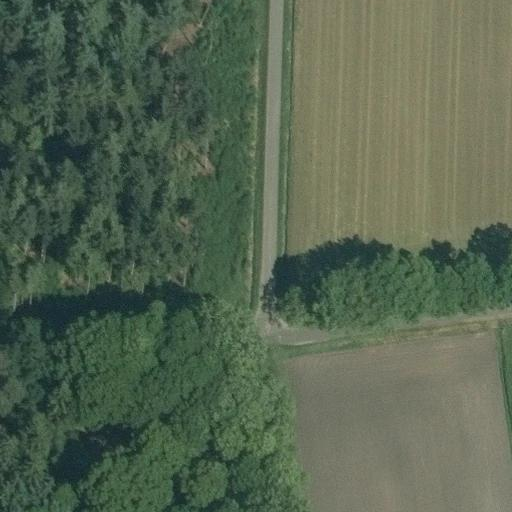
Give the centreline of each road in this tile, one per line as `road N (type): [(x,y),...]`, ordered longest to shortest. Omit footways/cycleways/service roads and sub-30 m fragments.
road 1 (unclassified): [(266,340),(277,0)]
road 2 (unclassified): [(0,374),(266,340)]
road 3 (unclassified): [(266,340),(511,308)]
